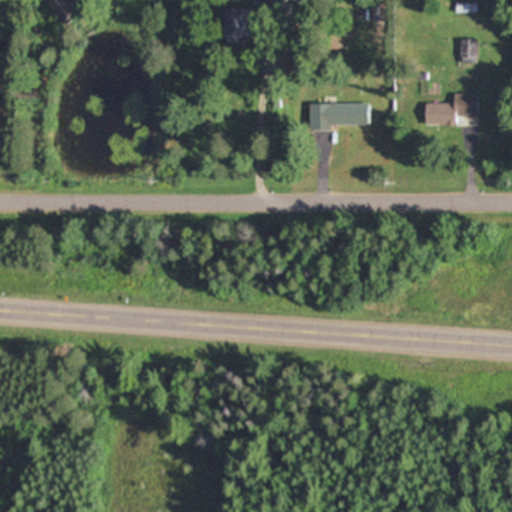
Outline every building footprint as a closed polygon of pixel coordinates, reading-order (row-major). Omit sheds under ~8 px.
[(76,10),(71,0),(49,0),(58,18),(76,10)] [(371,1),(371,22),(385,22),(385,1),(371,1)] [(456,11),(477,11),(477,3),(456,3),(456,11)] [(248,41),(248,8),(223,8),(223,41),(248,41)] [(460,63),(478,63),(478,39),(460,39),(460,63)] [(453,103),(425,103),(425,126),(478,126),(478,93),(453,93),(453,103)] [(309,103),(310,127),(368,126),(367,103),(309,103)]
